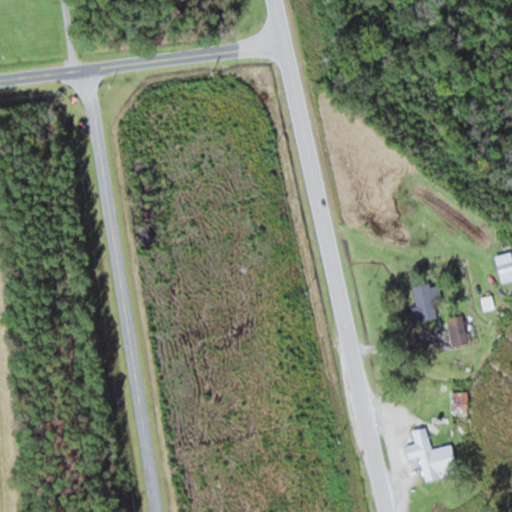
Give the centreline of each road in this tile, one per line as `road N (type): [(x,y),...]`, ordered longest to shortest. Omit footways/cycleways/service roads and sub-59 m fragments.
road 1 (primary): [(395,511),(283,0)]
road 2 (residential): [(161,511),(80,71)]
road 3 (residential): [(0,79),(294,48)]
